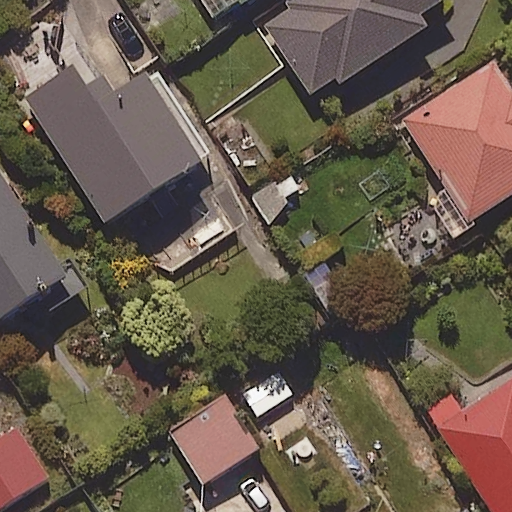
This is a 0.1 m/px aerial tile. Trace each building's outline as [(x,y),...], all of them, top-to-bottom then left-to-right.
[(247,0),(201,0),(214,20),(247,0)] [(448,1),(447,0),(296,0),(260,24),(312,104),(426,30),(419,19),(448,1)] [(113,99),(89,61),(23,103),(103,228),(200,167),(144,79),(113,99)] [(511,81),(499,61),(401,123),(466,226),(511,197),(511,81)] [(301,194),(287,175),(251,203),(265,222),(301,194)] [(0,323),(65,284),(0,176),(0,323)] [(511,511),(511,376),(462,409),(454,396),(426,413),(488,511),(511,511)] [(257,453),(225,401),(170,436),(202,488),(257,453)]
